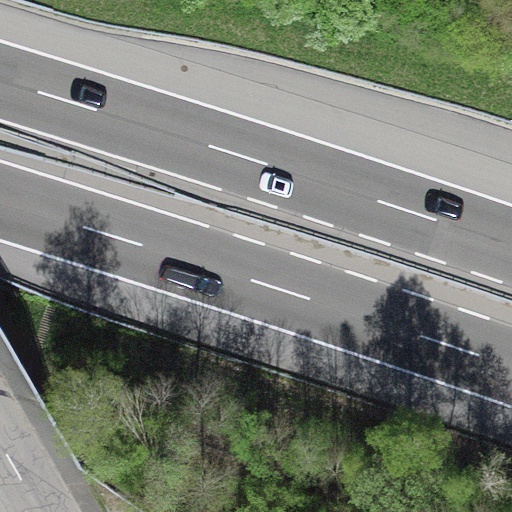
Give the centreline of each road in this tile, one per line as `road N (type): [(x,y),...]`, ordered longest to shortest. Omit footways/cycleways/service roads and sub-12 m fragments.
road 1 (motorway): [(511,246),(0,80)]
road 2 (motorway): [(0,201),(511,366)]
